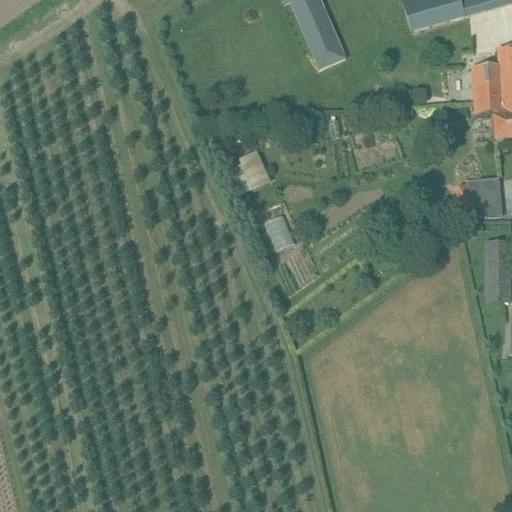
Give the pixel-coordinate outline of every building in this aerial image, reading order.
[(288,0),(335,108),(361,97),(319,0),(288,0)] [(511,0),(413,0),(402,3),(411,34),(511,4),(511,0)] [(511,50),(499,51),(500,65),(473,67),(477,115),(495,114),(497,142),(511,140),(511,50)] [(241,168),(231,173),(242,198),(253,193),(241,168)] [(451,195),(467,225),(482,217),(466,187),(451,195)] [(510,305),(510,244),(486,244),(486,305),(510,305)]
